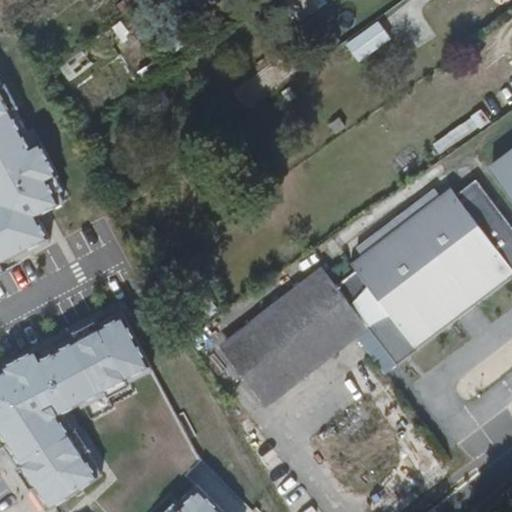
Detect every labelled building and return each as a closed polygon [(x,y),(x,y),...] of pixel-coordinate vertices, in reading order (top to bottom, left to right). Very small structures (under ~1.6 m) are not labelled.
[(346,40),(357,60),(391,41),(380,21),(346,40)] [(339,39),(330,27),(313,39),(322,52),(339,39)] [(34,148),(0,83),(0,267),(55,239),(42,214),(65,202),(51,176),(61,171),(45,142),(34,148)] [(434,144),(443,155),(490,121),(480,107),(469,114),(472,118),(434,144)] [(511,154),(493,168),(511,193),(511,154)] [(368,324),(397,364),(511,278),(511,225),(477,180),(458,195),(436,210),(431,202),(419,186),(358,232),(370,246),(377,254),(356,271),(338,284),(324,264),(280,297),(293,314),(234,359),(265,401),(356,333),(368,324)] [(436,210),(458,195),(451,187),(431,202),(436,210)] [(377,254),(370,246),(350,263),(356,271),(377,254)] [(221,341),(234,359),(293,314),(280,297),(221,341)] [(219,310),(210,298),(201,304),(209,317),(219,310)] [(156,368),(128,314),(45,357),(40,348),(11,365),(15,373),(0,380),(0,428),(2,427),(50,510),(104,477),(64,411),(156,368)] [(386,372),(397,364),(368,324),(356,333),(386,372)] [(344,487),(398,445),(366,403),(311,445),(344,487)] [(225,511),(204,488),(179,511),(225,511)] [(57,511),(80,511),(72,498),(55,507),(57,511)]
